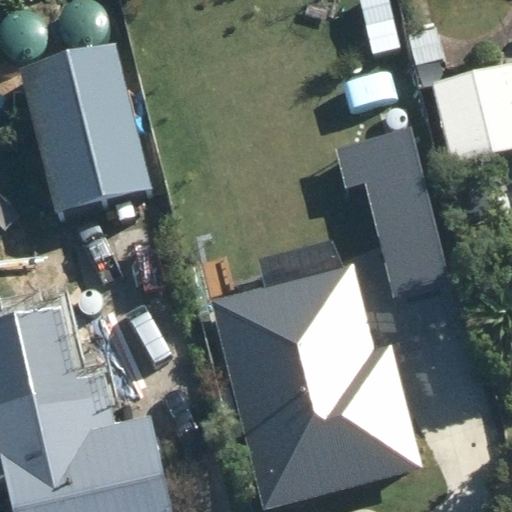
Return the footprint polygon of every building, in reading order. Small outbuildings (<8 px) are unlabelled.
[(424,79),(450,72),(440,36),(414,43),(424,79)] [(161,211),(117,37),(77,46),(86,80),(31,94),(67,235),(161,211)] [(511,79),(441,95),(460,180),(511,168),(511,79)] [(368,181),(399,305),(451,292),(411,132),(339,150),(348,186),(368,181)] [(217,296),(271,510),(425,472),(392,342),(374,347),(353,262),(217,296)] [(23,511),(184,511),(168,433),(127,442),(115,387),(76,396),(59,314),(0,326),(0,428),(10,477),(16,476),(23,511)]
